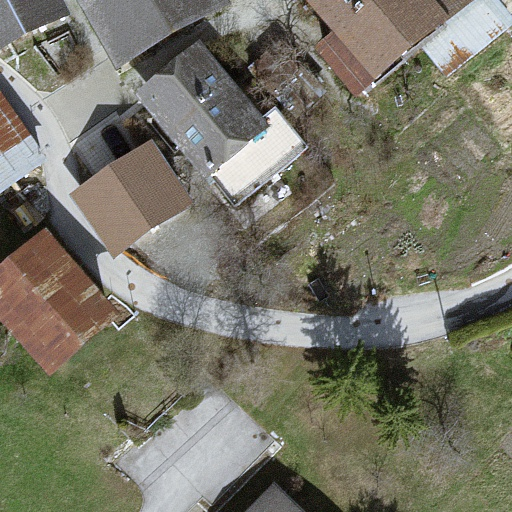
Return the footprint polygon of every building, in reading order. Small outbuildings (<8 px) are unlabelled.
[(71,0),(0,0),(0,56),(7,68),(87,23),(71,0)] [(239,0),(88,0),(131,75),(247,11),(239,0)] [(323,0),(401,86),(492,0),(323,0)] [(210,53),(146,101),(225,186),(285,135),(210,53)] [(0,144),(0,215),(40,192),(0,144)] [(210,214),(166,150),(105,198),(143,263),(210,214)] [(131,327),(58,244),(2,290),(79,389),(131,327)] [(302,511),(279,493),(260,511),(302,511)]
